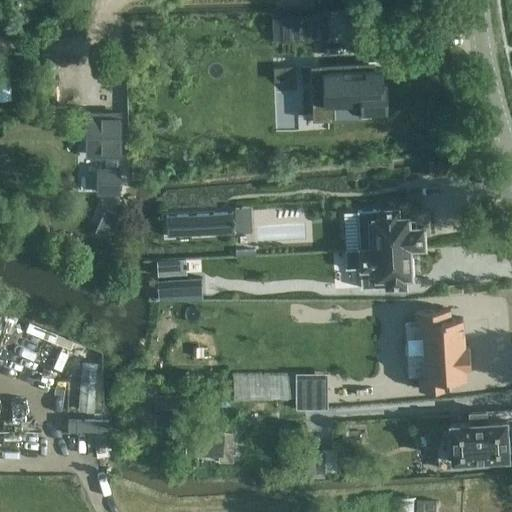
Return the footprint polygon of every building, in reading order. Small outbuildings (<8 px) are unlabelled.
[(322,39),(322,19),(282,20),(283,40),(322,39)] [(368,63),(310,66),(313,121),(328,121),(370,119),(370,113),(388,113),(387,84),(383,84),(382,68),(375,69),(368,69),(368,63)] [(0,101),(11,100),(9,68),(0,68),(0,101)] [(118,125),(118,114),(94,114),(94,155),(118,155),(118,133),(122,133),(122,125),(118,125)] [(127,161),(112,160),(111,182),(126,183),(127,161)] [(359,249),(345,249),(345,251),(409,248),(424,247),(423,227),(416,227),(416,219),(408,219),(408,217),(398,217),(397,208),(357,210),(359,249)] [(106,209),(96,231),(110,238),(111,238),(121,216),(106,209)] [(233,212),(166,216),(168,236),(235,233),(234,231),(233,224),(235,224),(235,220),(233,220),(233,214),(233,212)] [(409,248),(345,251),(346,269),(360,268),(361,289),(379,288),(379,287),(387,286),(387,287),(405,286),(405,277),(411,277),(411,274),(415,274),(414,256),(410,256),(409,248)] [(186,259),(157,260),(158,276),(187,274),(186,269),(189,269),(189,264),(186,264),(186,259)] [(202,278),(158,280),(159,299),(203,299),(202,278)] [(248,298),(247,373),(236,373),(236,397),(299,397),(299,376),(348,377),(349,299),(248,298)] [(405,345),(398,346),(399,358),(405,357),(407,381),(419,380),(419,387),(420,390),(427,389),(451,388),(451,379),(467,378),(466,367),(471,366),(470,359),(469,359),(469,365),(466,365),(465,348),(468,348),(469,354),(470,353),(469,347),(465,347),(464,335),(463,321),(463,318),(451,319),(450,309),(422,311),(415,311),(415,316),(415,321),(403,321),(405,345)] [(178,397),(155,396),(156,386),(138,386),(137,426),(177,427),(178,397)] [(69,396),(69,420),(98,420),(98,396),(69,396)] [(488,458),(508,457),(506,420),(486,421),(486,411),(470,412),(470,422),(451,423),(451,424),(437,425),(439,468),(489,466),(488,458)] [(172,453),(187,453),(219,453),(219,462),(233,463),(233,433),(172,432),(172,453)] [(326,449),(306,449),(306,474),(326,473),(326,449)] [(396,497),(394,511),(415,511),(416,498),(396,497)] [(417,499),(416,511),(435,511),(436,499),(417,499)]
